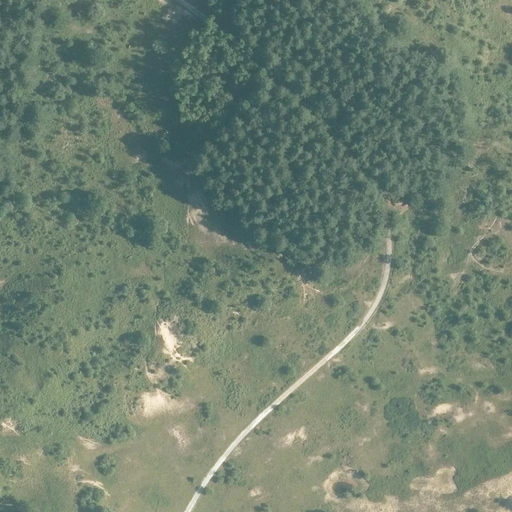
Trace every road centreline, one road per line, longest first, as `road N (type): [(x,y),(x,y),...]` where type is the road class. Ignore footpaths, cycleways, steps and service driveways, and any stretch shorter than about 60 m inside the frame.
road 1 (track): [(385,219),(388,264),(373,307),(232,446),(186,511)]
road 2 (track): [(180,0),(272,73),(352,155),(385,219)]
